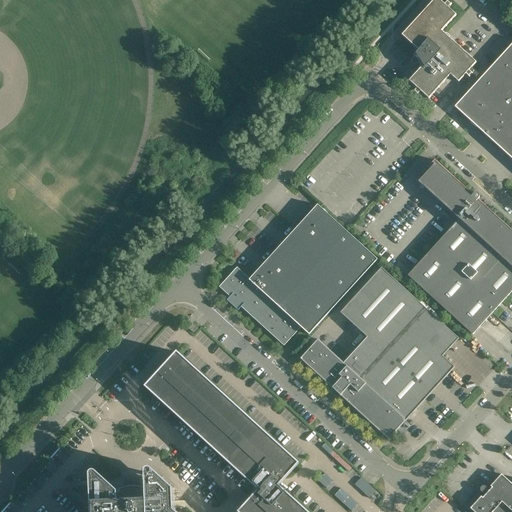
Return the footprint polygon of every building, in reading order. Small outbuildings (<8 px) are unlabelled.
[(421,92),(429,99),(429,100),(451,75),(459,82),(466,74),(470,78),(473,74),(469,71),(477,63),(442,31),(456,16),(448,9),(452,5),(448,2),(445,6),(438,0),(434,0),(402,36),(419,51),(414,55),(421,67),(408,81),(418,89),(414,93),(418,96),(421,92)] [(497,59),(510,44),(502,36),(488,51),(497,59)] [(511,45),(455,107),(511,159),(511,45)] [(472,195),(435,160),(418,178),(421,181),(420,183),(460,219),(408,276),(473,335),(511,291),(511,229),(488,208),(486,211),(476,201),(478,197),(479,195),(479,194),(479,193),(478,192),(477,192),(475,192),(474,193),(472,195)] [(219,287),(230,297),(285,347),(302,328),(309,335),(377,260),(318,206),(250,279),(237,267),(219,287)] [(443,357),(460,339),(382,268),(341,314),(368,339),(345,365),(318,340),(300,360),(389,441),(456,368),(443,357)] [(188,329),(194,334),(198,329),(192,324),(188,329)] [(177,352),(146,387),(259,490),(239,511),(307,511),(279,485),(299,463),(177,352)] [(176,511),(175,511),(174,489),(156,471),(155,470),(153,468),(151,468),(149,468),(147,469),(146,471),(146,473),(146,492),(145,490),(143,488),(140,487),(138,487),(136,486),(134,486),(132,486),(129,487),(127,487),(125,488),(120,490),(120,491),(120,493),(100,475),(99,472),(97,471),(95,470),(93,471),(92,471),(91,472),(90,473),(91,511),(176,511)] [(511,511),(511,485),(501,475),(488,489),(485,487),(482,487),(480,489),(481,491),(482,492),(479,495),(481,497),(470,510),(472,511),(511,511)] [(362,476),(356,483),(370,497),(377,490),(362,476)]
